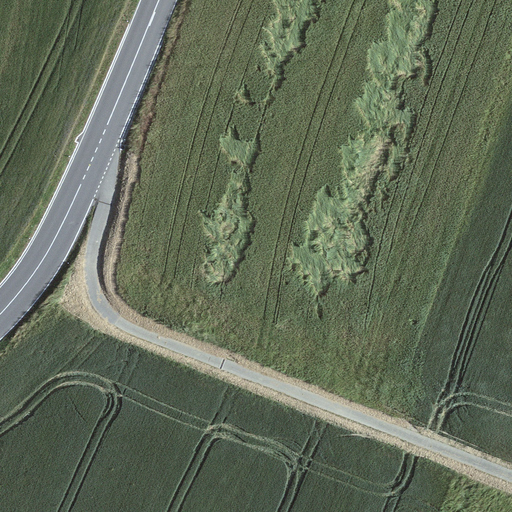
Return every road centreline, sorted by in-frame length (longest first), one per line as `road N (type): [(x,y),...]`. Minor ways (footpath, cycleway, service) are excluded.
road 1 (track): [(98,153),(105,203),(90,265),(103,311),(129,329),(511,476)]
road 2 (secondary): [(160,0),(70,211),(0,317)]
